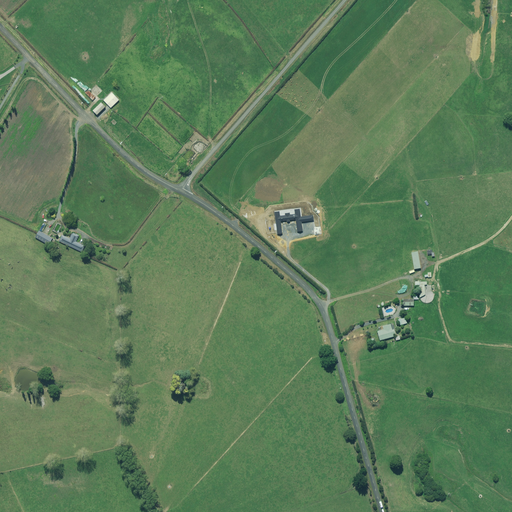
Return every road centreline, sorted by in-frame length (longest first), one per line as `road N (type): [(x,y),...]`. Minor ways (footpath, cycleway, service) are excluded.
road 1 (unclassified): [(382,511),(323,311),(233,225),(180,190)]
road 2 (unclassified): [(180,190),(342,0)]
road 3 (unclassified): [(180,190),(125,155),(0,26)]
